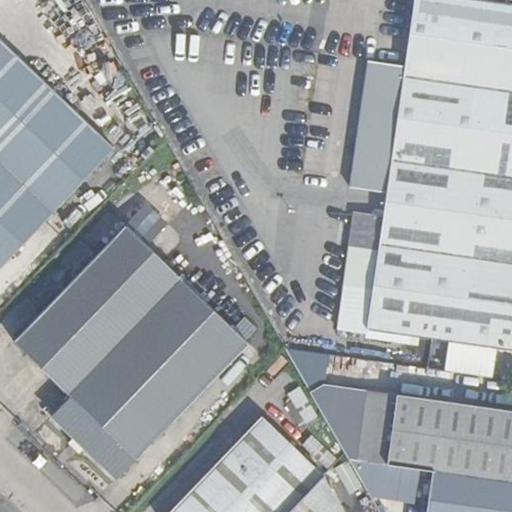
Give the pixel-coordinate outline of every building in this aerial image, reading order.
[(367,333),(511,352),(511,7),(506,6),(494,6),(454,0),(414,0),(383,218),(352,215),(347,250),(378,254),(367,333)] [(0,268),(112,151),(41,84),(28,72),(0,46),(0,268)] [(51,47),(28,72),(41,84),(64,60),(51,47)] [(146,206),(125,228),(145,247),(166,225),(146,206)] [(145,247),(125,228),(13,344),(69,400),(52,418),(116,481),(248,347),(145,247)] [(297,388),(285,395),(302,422),(314,415),(297,388)] [(511,511),(511,414),(369,393),(359,463),(433,474),(426,511),(511,511)] [(260,418),(168,511),(342,511),(322,477),(260,418)]
